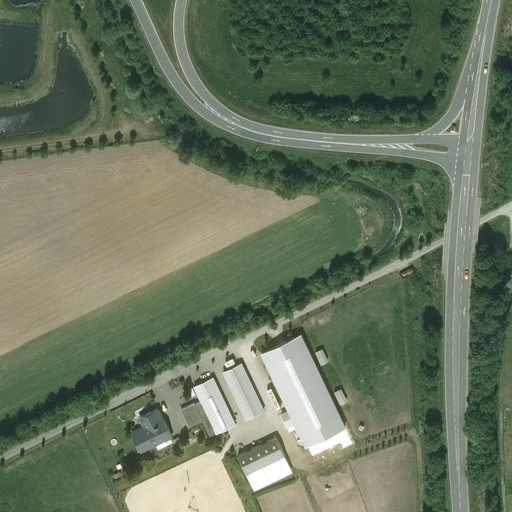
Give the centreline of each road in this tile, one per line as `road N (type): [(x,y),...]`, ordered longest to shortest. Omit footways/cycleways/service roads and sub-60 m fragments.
road 1 (unclassified): [(0,461),(511,207)]
road 2 (trunk): [(135,0),(183,91),(220,122),(288,141),(470,161)]
road 3 (secondary): [(461,511),(456,378),(470,161)]
road 4 (trunk): [(428,137),(296,128),(218,101),(189,59),(184,0)]
